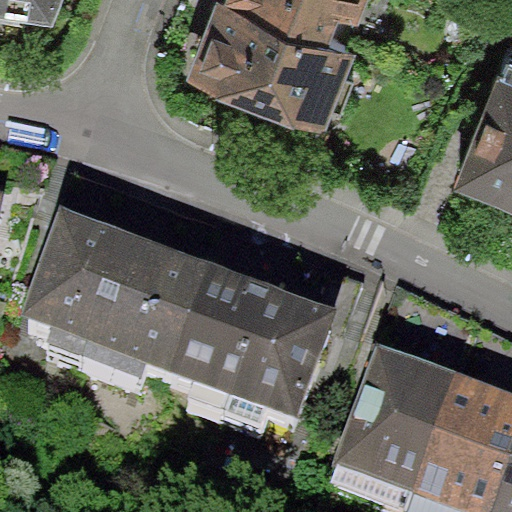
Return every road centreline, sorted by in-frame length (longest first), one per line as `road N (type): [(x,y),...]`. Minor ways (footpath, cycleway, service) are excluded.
road 1 (residential): [(89,141),(309,220),(511,318)]
road 2 (residential): [(143,0),(89,141)]
